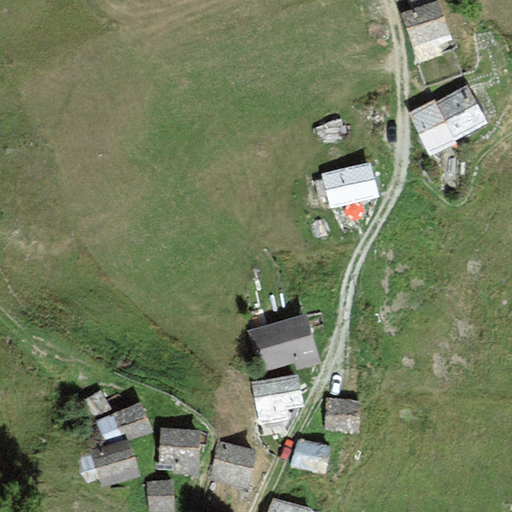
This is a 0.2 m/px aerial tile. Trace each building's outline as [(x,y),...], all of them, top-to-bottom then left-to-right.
[(439,2),(404,14),(427,82),(457,72),(453,61),(449,49),(454,48),(439,2)] [(483,123),(467,89),(444,99),(413,114),(430,152),(442,146),(454,141),(452,137),(483,123)] [(373,178),(370,166),(326,178),(333,205),(377,194),(373,178)] [(320,360),(306,315),(251,331),(261,367),(296,357),(299,366),(307,364),(320,360)] [(301,403),(297,377),(255,385),(262,419),(286,415),(284,406),(301,403)] [(109,410),(100,392),(86,400),(95,417),(109,410)] [(356,402),(330,401),(330,411),(329,427),(355,428),(356,402)] [(143,414),(139,404),(98,421),(105,436),(126,428),(130,438),(150,430),(143,414)] [(196,431),(162,430),(161,470),(194,472),(196,431)] [(137,474),(127,442),(93,452),(103,484),(113,481),(137,474)] [(253,450),(222,442),(212,477),(243,485),(253,450)] [(327,449),(298,442),(293,463),(322,471),(327,449)] [(170,507),(170,482),(150,482),(151,508),(170,507)] [(307,511),(308,510),(274,501),(271,511),(307,511)]
